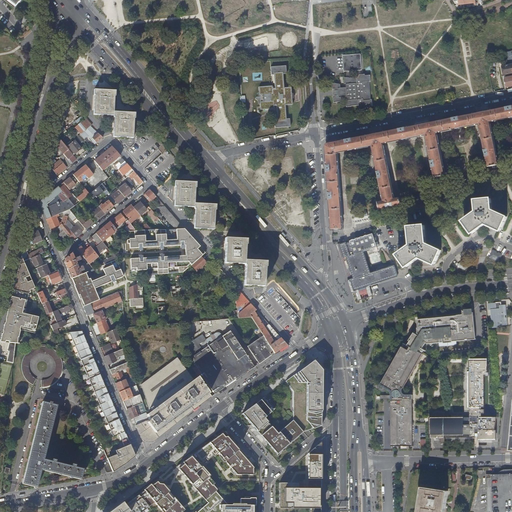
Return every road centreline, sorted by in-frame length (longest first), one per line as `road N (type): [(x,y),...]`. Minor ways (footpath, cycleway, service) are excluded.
road 1 (primary): [(73,23),(314,295),(331,333)]
road 2 (primary): [(317,280),(81,9)]
road 3 (residential): [(298,353),(148,184)]
road 4 (residential): [(56,258),(145,465)]
road 5 (residential): [(148,184),(109,140),(39,193),(36,211),(56,258)]
road 6 (tertiary): [(511,283),(435,290),(345,325)]
road 7 (secondary): [(41,110),(0,264)]
road 8 (residential): [(317,280),(326,265),(315,134)]
road 9 (residential): [(364,461),(511,458)]
road 10 (residential): [(511,95),(381,121)]
